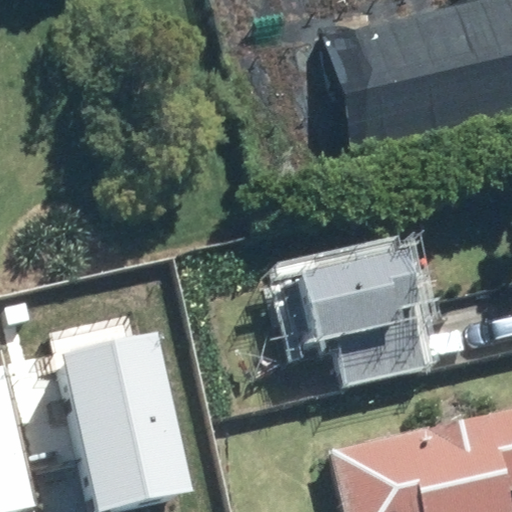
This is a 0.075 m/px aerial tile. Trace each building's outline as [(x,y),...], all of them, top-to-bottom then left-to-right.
[(511,0),(443,0),(330,25),(359,153),(511,118),(511,0)] [(422,252),(264,294),(282,363),(315,355),(327,397),(411,375),(399,329),(440,318),(422,252)] [(66,354),(100,511),(193,491),(158,334),(66,354)] [(0,504),(28,499),(0,364),(0,504)] [(511,417),(313,459),(323,511),(492,511),(490,503),(511,498),(511,417)]
